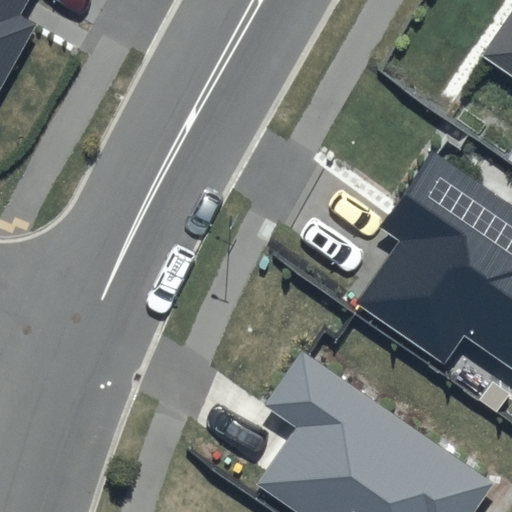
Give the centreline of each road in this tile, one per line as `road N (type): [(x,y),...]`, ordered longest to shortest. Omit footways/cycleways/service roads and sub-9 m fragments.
road 1 (residential): [(258,0),(137,222),(76,357)]
road 2 (residential): [(76,357),(29,511)]
